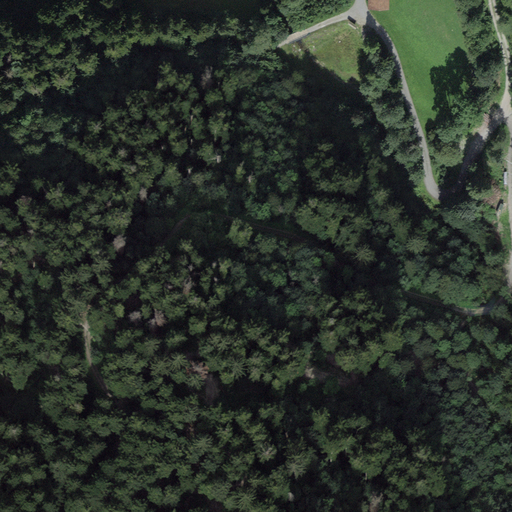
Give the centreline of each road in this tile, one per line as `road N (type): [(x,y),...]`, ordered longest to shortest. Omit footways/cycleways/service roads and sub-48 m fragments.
road 1 (track): [(468,312),(391,289),(281,228),(192,215),(112,288),(83,329),(121,421),(109,511)]
road 2 (track): [(349,15),(267,48),(211,37),(107,51),(0,118)]
road 3 (track): [(349,15),(374,17),(394,59),(432,193),(459,189),(483,129),(508,107)]
